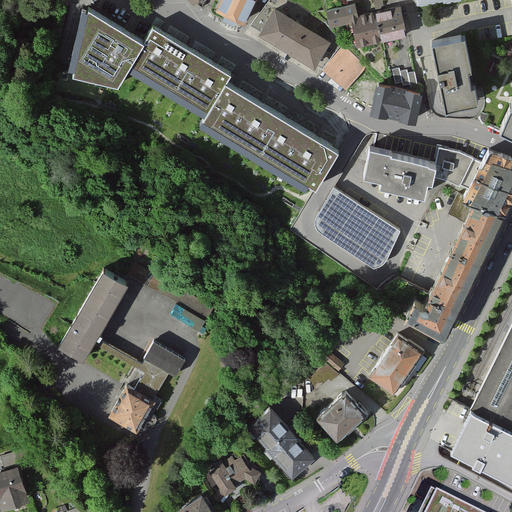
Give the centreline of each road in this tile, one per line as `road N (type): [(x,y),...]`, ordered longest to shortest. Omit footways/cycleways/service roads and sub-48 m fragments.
road 1 (residential): [(165,0),(198,33),(257,49),(286,75),(325,89),(351,110),(399,128),(452,127),(511,143)]
road 2 (unknown): [(80,0),(65,55),(70,73),(276,188)]
road 3 (secondary): [(511,232),(403,455)]
road 4 (residential): [(268,511),(366,453),(403,455)]
